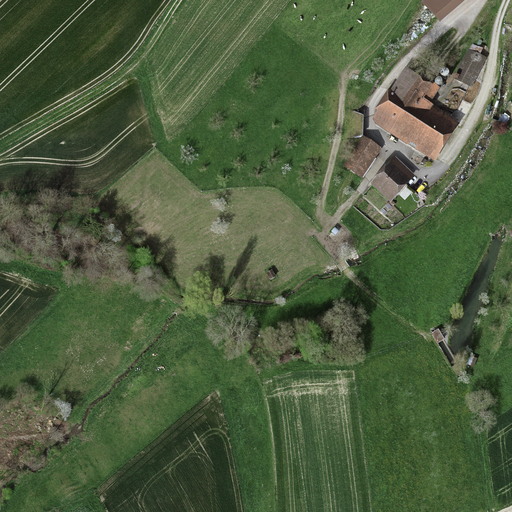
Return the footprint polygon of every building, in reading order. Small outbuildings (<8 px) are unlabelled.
[(423,0),(421,2),(440,24),(467,0),(423,0)] [(474,83),(489,51),(470,42),(455,73),(474,83)] [(374,116),(438,157),(459,124),(430,105),(443,86),(422,72),(409,93),(395,84),(374,116)] [(365,173),(385,142),(366,130),(346,162),(365,173)] [(372,178),(396,198),(414,176),(391,156),(372,178)]
